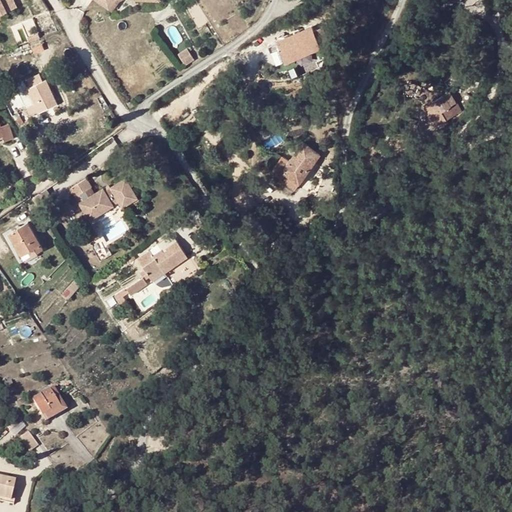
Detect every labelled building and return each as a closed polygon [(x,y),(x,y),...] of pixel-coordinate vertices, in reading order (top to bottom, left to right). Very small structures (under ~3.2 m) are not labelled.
[(0,0),(0,15),(17,7),(13,0),(0,0)] [(332,45),(322,23),(278,41),(287,64),(332,45)] [(285,68),(278,70),(281,78),(288,75),(285,68)] [(31,115),(48,106),(47,102),(56,97),(47,79),(43,80),(39,73),(27,78),(31,86),(28,87),(35,103),(27,106),(31,115)] [(457,114),(451,105),(457,102),(451,92),(445,95),(436,100),(448,120),(457,114)] [(58,102),(56,97),(47,102),(48,106),(58,102)] [(0,135),(2,135),(5,141),(12,138),(7,123),(0,125),(0,135)] [(283,156),(272,172),(281,179),(284,174),(288,177),(286,181),(296,189),(320,153),(303,141),(290,160),(283,156)] [(91,186),(85,177),(69,186),(73,192),(74,195),(78,193),(82,199),(78,201),(84,211),(93,206),(98,214),(112,206),(110,202),(116,198),(121,207),(137,197),(124,176),(103,189),(102,187),(88,196),(84,189),(91,186)] [(65,221),(77,212),(69,200),(56,209),(65,221)] [(89,220),(98,214),(93,206),(84,211),(89,220)] [(29,222),(9,232),(21,254),(29,250),(32,255),(43,248),(29,222)] [(169,270),(179,263),(178,260),(186,254),(177,241),(166,248),(168,250),(165,253),(162,249),(153,255),(150,251),(138,259),(150,277),(161,269),(163,271),(167,268),(169,270)] [(178,260),(179,263),(188,257),(186,254),(178,260)] [(161,269),(150,277),(153,281),(169,270),(167,268),(163,271),(161,269)] [(132,295),(149,285),(144,277),(128,287),(132,295)] [(55,386),(50,388),(61,407),(51,413),(50,411),(43,415),(46,421),(67,408),(55,386)] [(61,407),(50,388),(33,398),(43,415),(50,411),(51,413),(61,407)] [(31,450),(39,445),(29,431),(21,436),(31,450)] [(15,479),(0,476),(0,496),(11,499),(15,479)]
